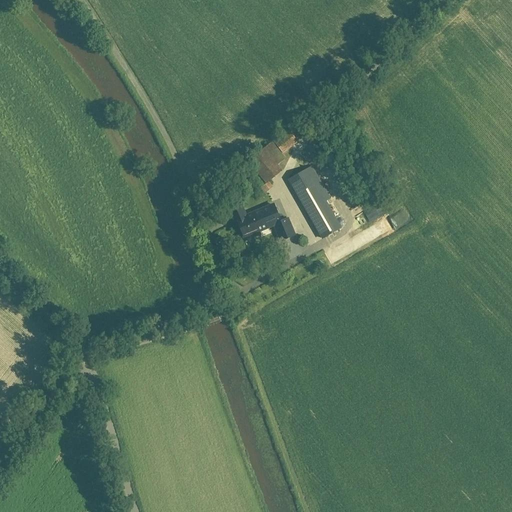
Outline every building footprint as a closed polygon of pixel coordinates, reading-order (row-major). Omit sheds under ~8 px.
[(269,145),(250,159),(267,183),(287,169),(269,145)] [(314,166),(291,179),(324,236),(343,225),(329,200),(332,198),(314,166)] [(279,203),(241,219),(248,238),(282,224),(287,222),(279,203)] [(403,211),(368,228),(373,239),(408,222),(403,211)] [(290,241),(299,237),(291,220),(287,222),(282,224),(290,241)]
